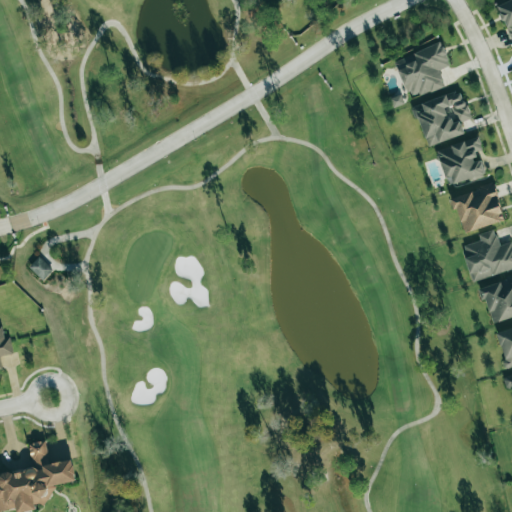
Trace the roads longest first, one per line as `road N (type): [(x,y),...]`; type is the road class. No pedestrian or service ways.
road 1 (residential): [(11,224),(92,192),(404,0)]
road 2 (residential): [(453,0),(511,144)]
road 3 (residential): [(61,413),(69,398),(64,385),(47,378),(35,384),(33,408),(43,416),(61,413)]
